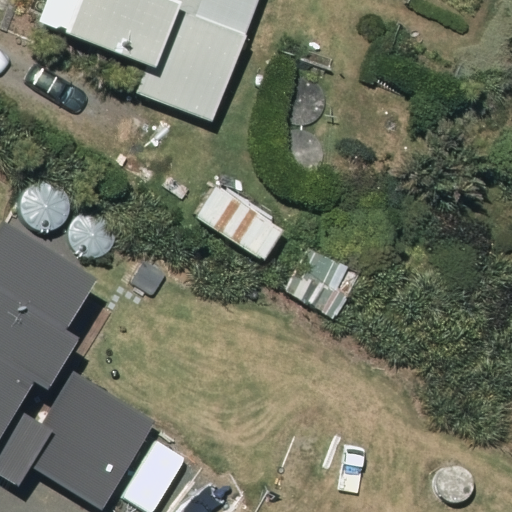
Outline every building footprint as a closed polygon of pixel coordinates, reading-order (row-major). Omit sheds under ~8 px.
[(71,0),(60,32),(143,63),(131,93),(212,122),(257,0),(71,0)] [(281,232),(210,192),(193,221),(264,262),(281,232)] [(96,506),(149,419),(73,372),(40,426),(8,407),(29,374),(45,384),(76,333),(60,324),(90,274),(0,219),(0,474),(15,484),(27,464),(96,506)] [(356,276),(309,251),(286,293),(332,318),(356,276)] [(351,428),(314,414),(285,487),(322,502),(351,428)]
